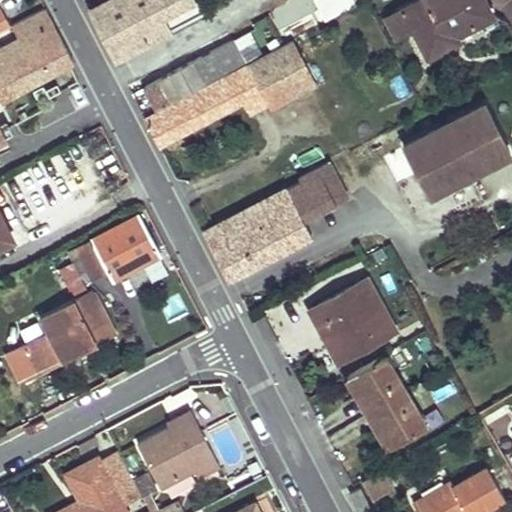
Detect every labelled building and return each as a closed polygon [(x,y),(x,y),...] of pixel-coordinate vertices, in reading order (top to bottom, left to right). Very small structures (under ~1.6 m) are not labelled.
[(197,0),(107,0),(89,10),(115,58),(204,11),(197,0)] [(353,0),(313,0),(317,8),(276,27),(281,38),(356,5),(353,0)] [(485,0),(418,0),(403,8),(414,27),(429,57),(453,44),(448,34),(453,32),(455,35),(493,15),(485,0)] [(0,27),(9,23),(0,6),(0,27)] [(0,48),(0,98),(0,99),(51,72),(52,73),(71,64),(75,61),(45,7),(12,24),(19,38),(0,48)] [(403,8),(386,18),(396,37),(414,27),(403,8)] [(234,37),(245,58),(260,50),(250,29),(234,37)] [(448,34),(453,44),(458,42),(455,35),(453,32),(448,34)] [(295,39),(146,117),(159,142),(244,97),(253,113),(272,102),(275,107),(319,84),(295,39)] [(233,40),(147,86),(158,106),(243,60),(233,40)] [(484,101),(405,142),(432,194),(511,153),(484,101)] [(303,178),(205,228),(229,275),(313,233),(300,209),(345,187),(331,160),(301,176),(303,178)] [(139,214),(78,245),(95,278),(109,271),(113,278),(160,253),(139,214)] [(366,276),(308,308),(324,336),(329,333),(344,359),(397,329),(366,276)] [(90,290),(41,316),(49,332),(21,347),(35,373),(113,332),(90,290)] [(329,333),(324,336),(339,362),(344,359),(329,333)] [(385,353),(347,375),(359,396),(364,393),(373,408),(406,389),(385,353)] [(406,389),(373,408),(384,425),(379,428),(390,446),(427,425),(406,389)] [(364,393),(359,396),(369,411),(373,408),(364,393)] [(169,425),(140,440),(162,485),(197,467),(195,463),(216,453),(193,408),(177,416),(179,420),(169,425)] [(373,408),(369,411),(379,428),(384,425),(373,408)] [(177,416),(167,421),(169,425),(179,420),(177,416)] [(113,449),(99,457),(124,505),(139,498),(113,449)] [(201,475),(222,464),(216,453),(195,463),(197,467),(201,475)] [(98,455),(66,471),(79,498),(83,504),(67,511),(128,511),(124,505),(99,457),(98,455)] [(451,480),(413,501),(419,511),(481,511),(506,499),(487,465),(454,484),(451,480)] [(381,470),(361,481),(372,501),(392,490),(381,470)] [(360,486),(351,491),(361,510),(371,505),(360,486)] [(149,492),(142,496),(148,509),(149,511),(154,511),(159,510),(149,492)] [(52,511),(67,511),(83,504),(79,498),(52,511)] [(273,511),(266,498),(255,503),(258,511),(273,511)] [(159,510),(154,511),(179,511),(174,502),(159,510)] [(258,511),(255,503),(236,511),(258,511)]
